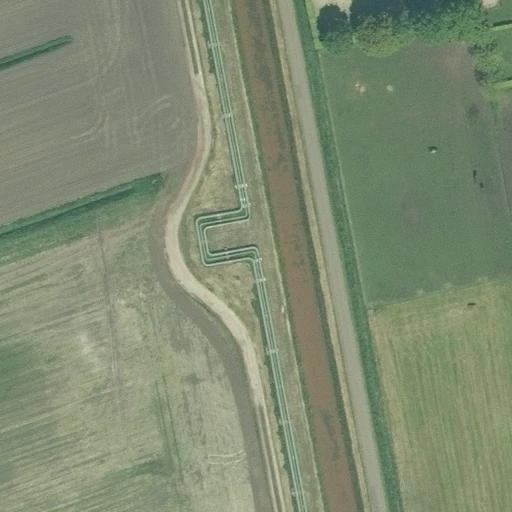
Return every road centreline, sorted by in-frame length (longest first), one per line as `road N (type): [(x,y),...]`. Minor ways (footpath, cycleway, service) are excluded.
road 1 (track): [(180,0),(204,134),(169,223),(170,254),(243,343),(278,511)]
road 2 (unclassified): [(380,511),(286,0)]
